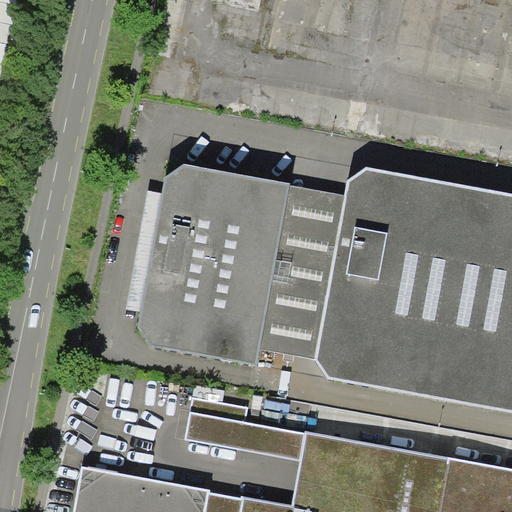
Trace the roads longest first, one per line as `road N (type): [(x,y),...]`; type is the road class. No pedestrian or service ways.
road 1 (primary): [(97,0),(2,435)]
road 2 (unknown): [(209,0),(211,36),(238,61),(358,90),(378,0)]
